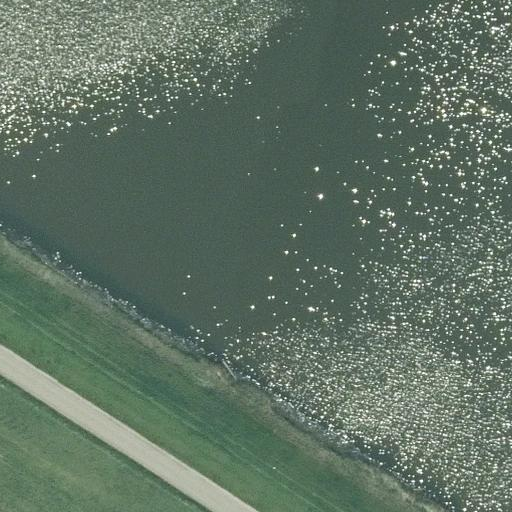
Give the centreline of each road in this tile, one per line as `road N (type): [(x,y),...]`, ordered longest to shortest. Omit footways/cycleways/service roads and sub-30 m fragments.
road 1 (track): [(0,302),(322,511)]
road 2 (tertiary): [(233,511),(0,360)]
